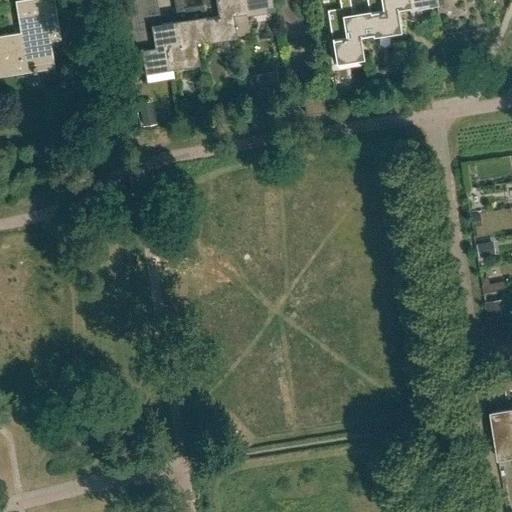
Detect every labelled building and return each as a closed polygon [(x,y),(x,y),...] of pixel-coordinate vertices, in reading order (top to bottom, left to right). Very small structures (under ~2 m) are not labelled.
[(0,72),(53,64),(49,41),(60,39),(53,0),(14,0),(20,31),(0,34),(0,72)] [(177,21),(160,24),(156,0),(132,0),(134,13),(121,15),(126,51),(140,49),(143,69),(171,65),(167,44),(181,42),(177,21)] [(195,40),(208,38),(204,17),(218,15),(215,0),(201,0),(202,4),(185,7),(183,0),(173,0),(177,21),(181,42),(167,44),(171,65),(198,61),(195,40)] [(232,13),(245,11),(243,0),(215,0),(218,15),(204,17),(208,38),(235,33),(232,13)] [(270,0),(243,0),(245,11),(272,7),(270,0)] [(369,12),(369,11),(368,11),(368,12),(351,14),(348,0),(338,0),(340,7),(326,9),(335,60),(363,55),(359,35),(373,32),(369,12)] [(367,0),(369,11),(369,12),(382,10),(380,0),(367,0)] [(380,0),(382,10),(369,12),(373,32),(400,28),(396,8),(410,5),(408,0),(380,0)] [(306,114),(333,110),(330,93),(303,98),(306,114)] [(38,350),(31,284),(0,287),(0,278),(12,277),(11,270),(3,271),(0,245),(0,244),(0,362),(16,360),(15,352),(38,350)] [(489,392),(507,389),(506,377),(487,380),(489,392)] [(499,458),(511,456),(511,415),(511,407),(491,410),(499,458)]
